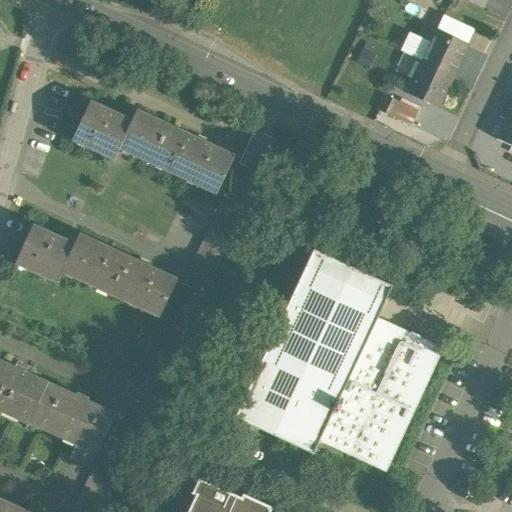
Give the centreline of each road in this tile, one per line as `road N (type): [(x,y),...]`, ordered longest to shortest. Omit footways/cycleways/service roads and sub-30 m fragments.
road 1 (unclassified): [(56,4),(511,213)]
road 2 (residential): [(56,4),(0,168)]
